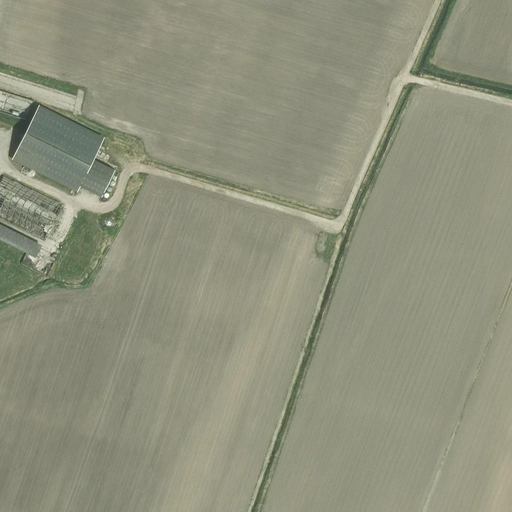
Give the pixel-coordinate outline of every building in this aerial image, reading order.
[(103,140),(79,128),(38,107),(13,158),(78,191),(79,187),(101,198),(114,171),(93,160),(103,140)] [(0,182),(0,219),(44,241),(62,205),(4,176),(0,182)] [(96,224),(89,241),(98,245),(106,228),(96,224)] [(0,240),(35,258),(41,246),(0,225),(0,240)] [(92,254),(96,245),(90,243),(86,252),(92,254)]
